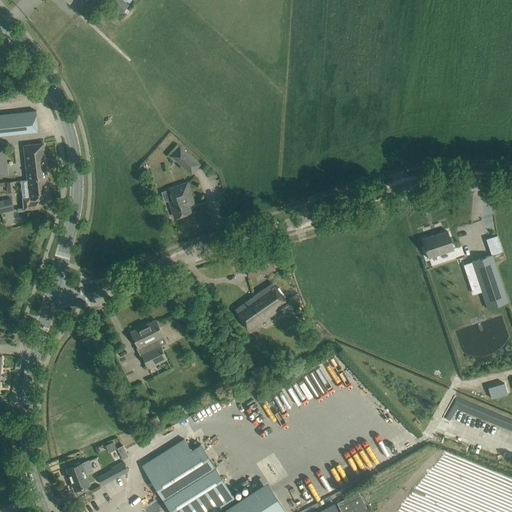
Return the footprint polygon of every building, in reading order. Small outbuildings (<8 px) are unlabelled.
[(122,0),(105,0),(122,16),(130,7),(122,0)] [(0,114),(0,135),(38,131),(36,111),(0,114)] [(23,146),(26,178),(39,176),(39,179),(47,178),(44,143),(23,146)] [(180,145),(170,156),(188,172),(198,161),(180,145)] [(39,176),(26,178),(27,181),(29,197),(22,198),(24,210),(39,208),(39,199),(50,198),(47,178),(39,179),(39,176)] [(6,182),(7,193),(15,192),(14,181),(6,182)] [(193,199),(187,183),(170,189),(174,200),(170,202),(175,217),(191,212),(187,201),(193,199)] [(0,212),(14,210),(12,198),(0,200),(0,212)] [(448,231),(423,239),(426,248),(423,249),(427,258),(429,257),(453,249),(448,231)] [(244,259),(249,276),(275,270),(272,252),(244,259)] [(472,261),(488,310),(508,303),(492,255),(472,261)] [(289,304),(273,283),(260,291),(236,310),(251,331),(289,304)] [(142,354),(148,367),(166,358),(160,346),(154,348),(151,342),(163,336),(156,320),(155,320),(156,322),(145,327),(145,326),(131,332),(139,348),(144,345),(148,352),(142,354)] [(490,389),(490,397),(504,397),(504,389),(490,389)] [(142,465),(172,511),(216,511),(236,499),(201,444),(192,450),(184,438),(142,465)] [(114,442),(111,443),(106,445),(109,452),(117,449),(114,442)] [(67,469),(75,490),(89,485),(85,473),(91,471),(88,461),(81,464),(80,462),(72,464),(73,467),(67,469)] [(102,485),(128,472),(123,462),(110,469),(111,471),(98,478),(102,485)] [(231,511),(291,511),(275,481),(228,505),(231,511)] [(368,511),(359,492),(336,503),(340,511),(368,511)] [(317,511),(338,511),(334,503),(317,511)]
